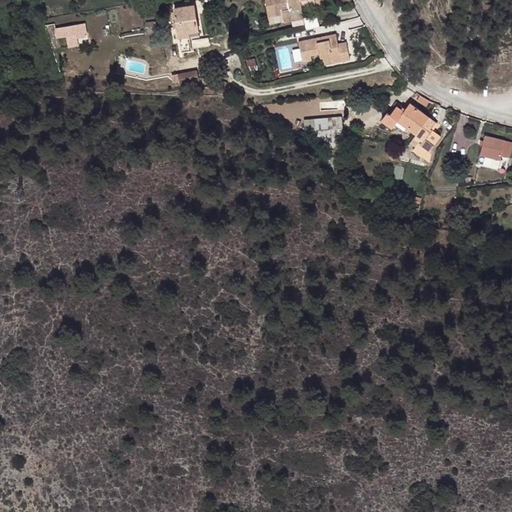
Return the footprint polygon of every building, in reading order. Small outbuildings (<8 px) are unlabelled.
[(265,0),(269,17),(277,15),(275,4),(288,2),(289,9),(283,10),(283,14),(284,22),(292,21),(291,17),(303,15),(301,0),(265,0)] [(275,4),(277,15),(283,14),(283,10),(289,9),(288,2),(275,4)] [(179,38),(189,36),(189,33),(198,31),(194,5),(175,8),(179,38)] [(58,38),(68,36),(76,34),(87,32),(85,23),(56,28),(58,38)] [(76,34),(68,36),(70,46),(78,44),(76,34)] [(303,61),(312,60),(311,56),(320,55),(321,62),(333,60),(333,63),(350,59),(346,42),(338,44),(336,34),(328,35),(329,40),(325,41),(324,36),(299,41),(303,61)] [(311,56),(312,60),(314,67),(333,63),(333,60),(321,62),(320,55),(311,56)] [(179,79),(180,85),(199,81),(197,70),(178,74),(179,79)] [(421,93),(417,90),(415,96),(427,106),(431,100),(425,96),(421,93)] [(404,110),(406,108),(396,101),(388,111),(392,114),(397,106),(404,110)] [(429,117),(410,103),(406,108),(404,110),(397,106),(392,114),(388,111),(382,120),(392,128),(398,121),(399,119),(409,127),(408,128),(416,134),(429,117)] [(306,111),(307,119),(342,117),(341,107),(328,108),(328,110),(306,111)] [(305,120),(306,129),(344,135),(343,128),(342,117),(307,119),(305,120)] [(414,149),(430,161),(433,148),(441,136),(433,130),(438,123),(429,117),(416,134),(414,137),(420,141),(416,146),(414,149)] [(398,121),(408,128),(409,127),(399,119),(398,121)] [(344,135),(306,129),(306,138),(317,138),(318,148),(328,147),(345,146),(344,135)] [(511,141),(485,135),(484,140),(483,145),(481,155),(501,159),(502,153),(510,154),(511,147),(511,141)] [(411,142),(416,146),(420,141),(414,137),(411,142)] [(345,146),(328,147),(329,157),(345,155),(345,146)] [(421,201),(412,199),(410,206),(419,208),(421,201)]
